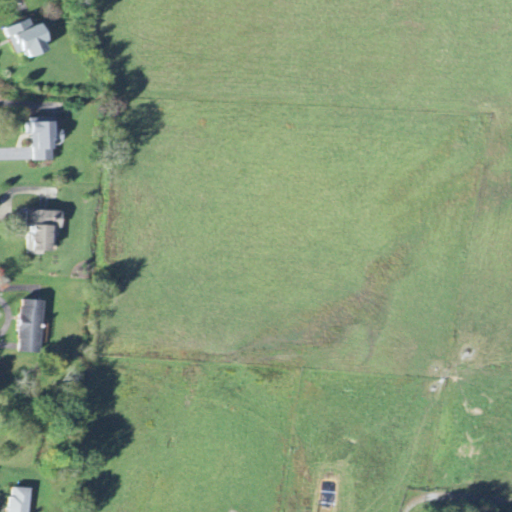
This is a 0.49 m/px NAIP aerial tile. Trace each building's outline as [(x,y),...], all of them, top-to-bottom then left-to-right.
[(6,30),(16,56),(25,52),(28,61),(50,52),(47,43),(50,42),(43,24),(33,28),(30,20),(6,30)] [(55,161),(54,142),(64,142),(64,136),(57,136),(56,119),(31,120),(32,162),(55,161)] [(54,255),(55,230),(64,230),(64,213),(29,212),(28,254),(54,255)] [(19,355),(41,356),(41,344),(44,344),(46,302),(22,301),(19,355)] [(28,511),(29,490),(11,490),(10,511),(28,511)]
